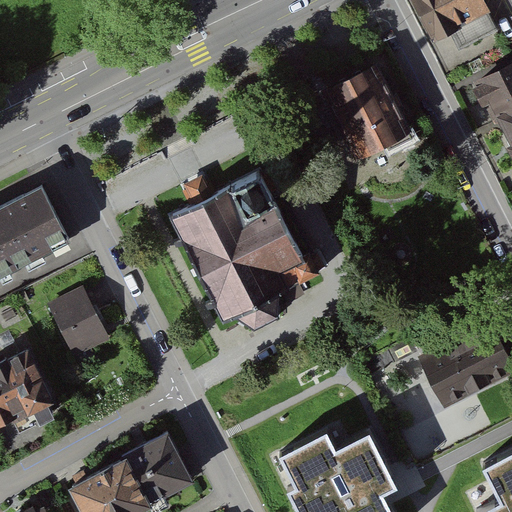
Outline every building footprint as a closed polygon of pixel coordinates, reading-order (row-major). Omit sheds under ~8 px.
[(486,0),(412,0),(431,41),(492,12),(486,0)] [(511,63),(473,83),(511,159),(511,63)] [(379,65),(324,93),(359,160),(414,131),(379,65)] [(260,171),(168,217),(221,321),(233,315),(259,330),(285,316),(288,290),(315,276),(260,171)] [(43,188),(0,210),(0,276),(71,240),(43,188)] [(85,284),(50,301),(77,355),(112,338),(85,284)] [(511,361),(492,322),(423,357),(447,404),(474,391),(511,371),(511,361)] [(30,350),(0,364),(0,426),(55,399),(30,350)] [(393,511),(374,475),(387,468),(367,429),(335,445),(325,425),(280,449),(295,478),(285,484),(299,511),(393,511)] [(168,433),(71,485),(85,511),(136,511),(194,482),(168,433)] [(511,511),(511,445),(480,462),(498,497),(476,508),(477,511),(511,511)]
